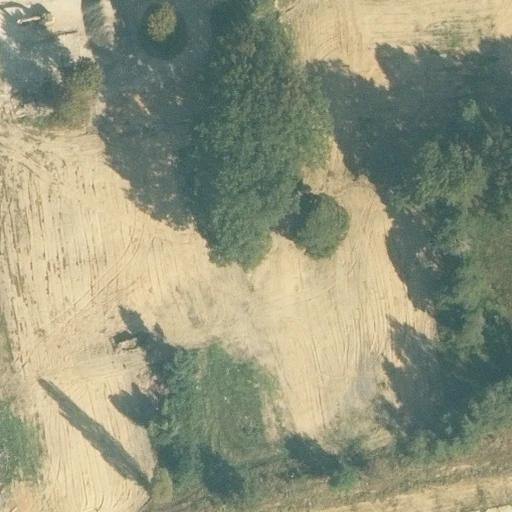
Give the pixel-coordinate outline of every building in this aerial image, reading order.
[(511,0),(487,0),(504,121),(511,119),(511,0)] [(381,5),(390,75),(352,80),(356,107),(396,101),(403,151),(429,147),(409,2),(381,5)] [(80,70),(80,36),(25,36),(25,71),(80,70)] [(75,241),(177,229),(159,90),(115,95),(119,120),(59,128),(64,164),(123,157),(127,195),(70,202),(75,241)] [(0,152),(10,152),(4,99),(0,99),(0,152)] [(263,253),(284,428),(320,424),(311,349),(382,341),(391,412),(421,409),(399,230),(365,234),(374,309),(302,317),(294,250),(263,253)] [(70,244),(73,266),(92,263),(88,241),(70,244)] [(47,343),(101,336),(93,274),(39,281),(47,343)] [(62,510),(110,504),(93,378),(45,384),(62,510)] [(511,511),(511,475),(259,511),(511,511)]
